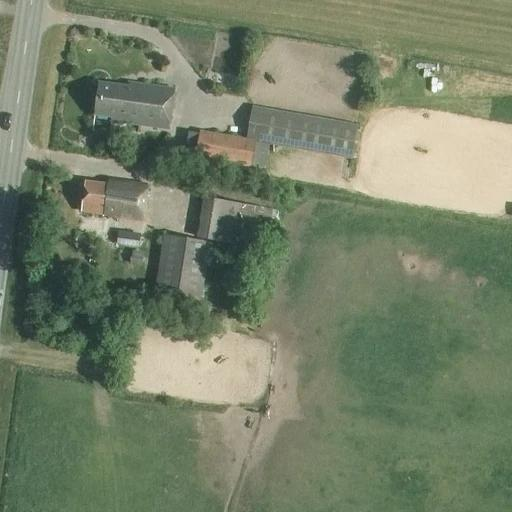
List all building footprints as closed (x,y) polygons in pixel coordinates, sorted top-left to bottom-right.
[(443,82),(442,94),(469,97),(471,86),(443,82)] [(127,86),(98,83),(93,118),(111,119),(111,125),(155,131),(169,132),(174,88),(161,86),(129,84),(127,86)] [(351,161),(358,126),(252,107),(246,140),(200,132),(196,159),(265,172),(269,147),(351,161)] [(128,148),(130,136),(108,133),(107,145),(128,148)] [(149,187),(108,181),(108,186),(86,183),(82,214),(103,217),(103,216),(111,217),(111,219),(144,223),(149,187)] [(264,244),(269,218),(286,221),(288,207),(218,196),(212,235),(264,244)] [(139,250),(141,236),(112,232),(110,246),(139,250)] [(201,300),(211,244),(164,236),(155,292),(201,300)] [(133,251),(131,264),(139,266),(141,253),(133,251)]
